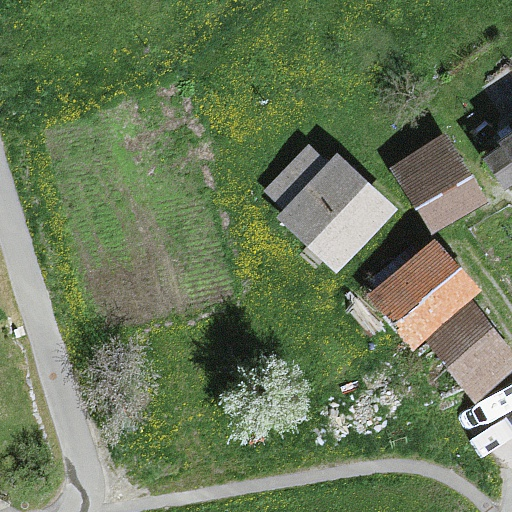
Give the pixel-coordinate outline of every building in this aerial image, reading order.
[(511,117),(496,128),(511,153),(511,117)] [(314,128),(263,185),(281,201),(332,144),(314,128)] [(455,143),(399,175),(437,240),(492,208),(455,143)] [(395,212),(345,163),(285,223),(334,273),(395,212)] [(438,245),(372,300),(418,354),(484,299),(438,245)] [(511,374),(511,355),(476,315),(430,355),(475,406),(511,374)]
